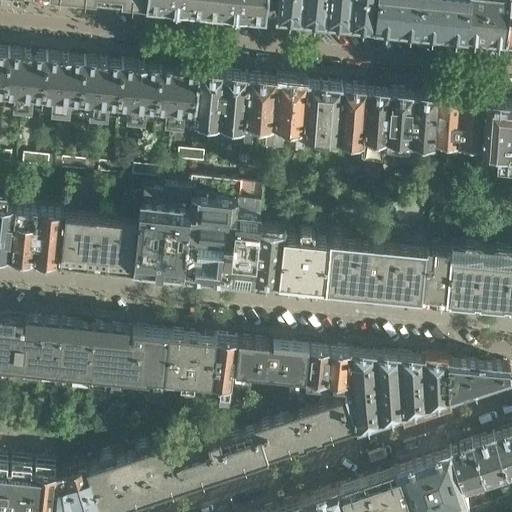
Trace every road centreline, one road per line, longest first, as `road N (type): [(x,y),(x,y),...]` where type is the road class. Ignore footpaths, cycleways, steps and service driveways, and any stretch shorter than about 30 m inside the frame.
road 1 (residential): [(511,71),(0,21)]
road 2 (residential): [(0,277),(511,325)]
road 3 (residential): [(170,511),(511,396)]
